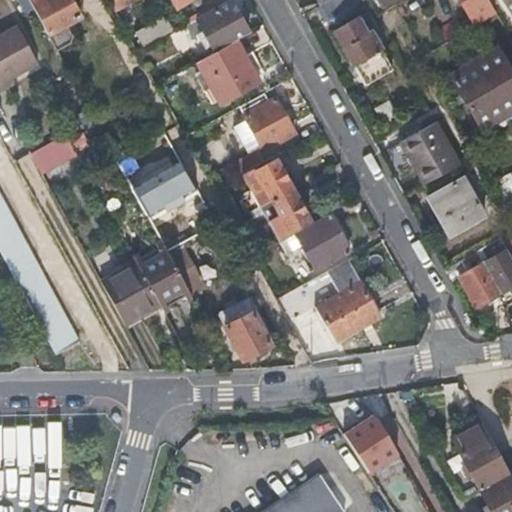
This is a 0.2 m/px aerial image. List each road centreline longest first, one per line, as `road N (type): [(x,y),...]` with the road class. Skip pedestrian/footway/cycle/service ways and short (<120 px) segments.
road 1 (unknown): [(324,380),(99,5)]
road 2 (residential): [(267,0),(460,353)]
road 3 (residential): [(154,393),(324,380),(460,353)]
road 4 (unknown): [(381,369),(455,511)]
road 5 (residential): [(0,398),(154,393)]
road 6 (residential): [(154,393),(121,511)]
